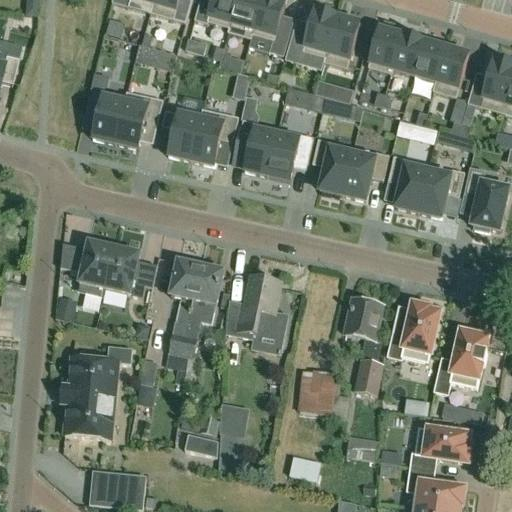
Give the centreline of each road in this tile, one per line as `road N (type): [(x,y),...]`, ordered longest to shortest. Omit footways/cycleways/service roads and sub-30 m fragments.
road 1 (residential): [(511,281),(472,286),(52,189)]
road 2 (residential): [(52,189),(20,483)]
